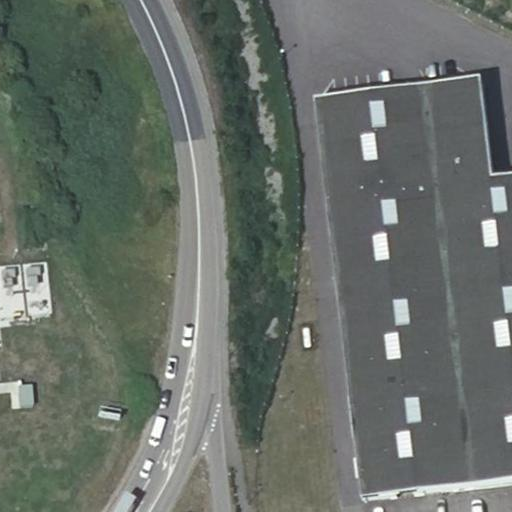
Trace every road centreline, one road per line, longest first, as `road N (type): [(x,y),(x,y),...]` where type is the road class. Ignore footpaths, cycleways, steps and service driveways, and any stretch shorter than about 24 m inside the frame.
road 1 (secondary): [(141,0),(165,51),(198,190),(197,350)]
road 2 (secondary): [(197,350),(175,443),(140,511)]
road 3 (unclassified): [(219,511),(197,350)]
